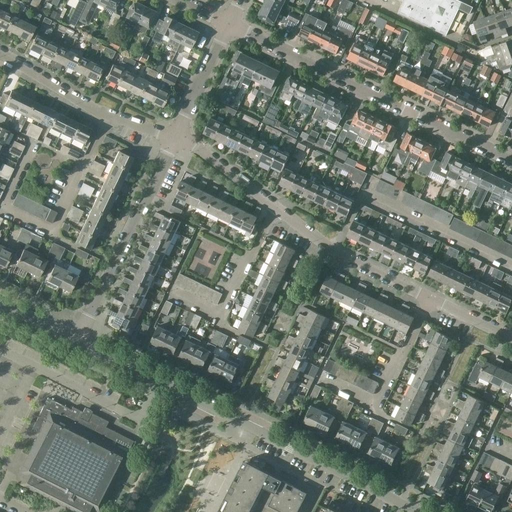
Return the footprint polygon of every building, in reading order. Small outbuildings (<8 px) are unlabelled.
[(36,10),(40,0),(32,0),(29,7),(36,10)] [(81,16),(78,21),(82,23),(85,18),(89,20),(92,13),(93,14),(96,6),(98,3),(104,6),(106,0),(93,0),(93,1),(90,0),(88,0),(87,3),(81,16)] [(106,0),(104,6),(114,12),(119,0),(106,0)] [(279,15),(282,10),(280,9),(282,5),(272,0),(266,0),(263,7),(279,15)] [(334,9),(338,0),(330,0),(327,6),(334,9)] [(341,18),(343,15),(349,2),(345,0),(342,0),(335,15),(341,18)] [(473,9),(455,0),(397,0),(403,3),(398,13),(446,37),(459,10),(470,16),(473,9)] [(74,26),(85,3),(80,1),(75,11),(74,11),(68,23),(64,22),(66,18),(62,16),(60,19),(59,18),(57,21),(72,29),(73,26),(74,26)] [(131,35),(134,28),(144,7),(133,2),(125,20),(132,23),(127,33),(131,35)] [(145,33),(147,27),(155,12),(144,7),(134,28),(145,33)] [(287,18),(279,15),(263,7),(258,17),(273,24),(276,18),(286,23),(284,28),(292,32),(300,17),(290,12),(287,18)] [(0,27),(6,30),(13,16),(2,10),(0,13),(0,27)] [(366,25),(372,13),(366,10),(360,22),(366,25)] [(57,21),(59,18),(60,15),(52,11),(49,17),(57,21)] [(502,36),(508,34),(506,28),(510,27),(505,12),(495,16),(502,36)] [(114,13),(108,25),(114,28),(120,17),(120,16),(114,13)] [(17,35),(24,21),(13,16),(6,30),(17,35)] [(178,22),(167,16),(164,22),(159,19),(153,29),(156,31),(152,39),(159,42),(163,34),(170,38),(177,23),(178,22)] [(502,36),(495,16),(485,19),(490,34),(494,32),(496,38),(502,36)] [(308,39),(317,21),(307,17),(298,35),(308,39)] [(317,44),(327,24),(328,22),(319,17),(317,21),(308,39),(317,44)] [(481,43),(487,41),(485,35),(490,34),(485,19),(474,23),(481,43)] [(397,24),(389,20),(385,28),(394,32),(397,24)] [(29,41),(36,27),(24,21),(17,35),(29,41)] [(174,55),(176,51),(187,28),(177,23),(170,38),(177,41),(171,54),(174,55)] [(327,48),(336,29),(327,24),(317,44),(327,48)] [(342,56),(347,45),(346,44),(352,32),(338,25),(336,29),(327,48),(342,56)] [(189,53),(191,48),(198,33),(187,28),(176,51),(181,53),(183,50),(189,53)] [(404,44),(409,32),(403,29),(397,41),(404,44)] [(47,40),(49,36),(44,33),(41,38),(36,35),(29,50),(40,55),(47,40)] [(144,49),(149,38),(144,35),(139,46),(144,49)] [(356,63),(367,41),(358,37),(347,58),(356,63)] [(57,45),(58,43),(54,40),(52,43),(47,40),(40,55),(51,60),(58,46),(57,45)] [(433,49),(435,45),(425,40),(423,45),(433,49)] [(494,54),(486,57),(488,61),(490,60),(511,52),(511,40),(492,48),(494,54)] [(365,67),(374,49),(376,46),(367,41),(356,63),(365,67)] [(465,52),(467,48),(459,44),(457,48),(457,49),(456,51),(462,54),(463,52),(465,52)] [(63,66),(70,51),(58,46),(51,60),(63,66)] [(450,58),(451,57),(454,51),(454,50),(445,46),(441,54),(450,58)] [(112,58),(115,52),(105,47),(103,51),(109,54),(108,56),(112,58)] [(76,52),(70,49),(70,51),(63,66),(74,71),(81,56),(82,53),(76,51),(76,52)] [(374,71),(381,57),(377,55),(378,52),(374,49),(365,67),(374,71)] [(228,105),(237,87),(250,58),(247,57),(248,55),(238,50),(214,98),(228,105)] [(383,76),(392,57),(393,55),(384,50),(381,57),(374,71),(383,76)] [(488,61),(481,64),(485,66),(490,68),(492,67),(491,63),(496,61),(499,70),(503,72),(508,70),(511,69),(511,66),(511,52),(490,60),(488,61)] [(461,64),(463,58),(454,54),(451,60),(461,64)] [(403,86),(412,67),(413,65),(405,61),(407,57),(402,55),(400,60),(401,61),(398,67),(400,68),(394,81),(403,86)] [(88,60),(81,56),(74,71),(85,76),(93,60),(89,58),(88,60)] [(127,66),(130,60),(124,57),(121,63),(127,66)] [(253,79),(260,63),(250,58),(237,87),(240,88),(246,76),(253,79)] [(472,69),(476,63),(466,58),(463,64),(472,69)] [(96,82),(103,67),(96,64),(97,61),(93,60),(85,76),(96,82)] [(133,68),(136,62),(130,60),(127,66),(133,68)] [(159,62),(155,70),(161,73),(165,65),(159,62)] [(125,70),(127,66),(121,63),(119,67),(113,65),(106,80),(117,85),(125,70)] [(262,83),(270,68),(260,63),(253,79),(262,83)] [(177,77),(181,69),(170,64),(166,72),(177,77)] [(485,66),(481,75),(489,78),(493,70),(490,68),(485,66)] [(412,90),(421,72),(412,67),(403,86),(412,90)] [(150,76),(152,71),(147,68),(144,74),(150,76)] [(272,97),(277,86),(273,85),(279,72),(270,68),(262,83),(259,91),(254,100),(257,102),(262,92),(272,97)] [(129,91),(136,76),(125,70),(117,85),(129,91)] [(151,102),(159,86),(153,84),(158,73),(152,71),(150,76),(147,81),(140,96),(151,102)] [(421,94),(427,81),(424,79),(426,74),(421,72),(412,90),(421,94)] [(498,85),(501,77),(494,73),(490,82),(498,85)] [(173,87),(176,80),(165,74),(159,87),(159,86),(151,102),(163,107),(170,92),(165,90),(168,85),(173,87)] [(439,104),(446,90),(451,79),(442,74),(439,80),(430,99),(434,101),(433,102),(439,104)] [(140,96),(147,81),(136,76),(129,91),(140,96)] [(291,101),(300,83),(290,78),(283,91),(284,92),(281,99),(285,101),(286,99),(291,101)] [(430,99),(439,80),(435,78),(433,83),(427,81),(421,94),(430,99)] [(298,110),(309,87),(300,83),(291,101),(292,101),(294,96),(298,99),(294,108),(298,110)] [(452,109),(461,91),(452,86),(449,91),(442,106),(447,109),(448,107),(452,109)] [(312,105),(319,92),(309,87),(298,110),(303,113),(308,103),(312,105)] [(253,101),(254,100),(259,91),(255,89),(250,100),(253,101)] [(442,106),(449,91),(446,90),(439,104),(442,106)] [(23,96),(11,91),(9,96),(3,93),(0,99),(0,106),(3,108),(4,106),(15,111),(23,96)] [(461,114),(470,95),(461,91),(452,109),(461,114)] [(317,120),(328,96),(319,92),(312,105),(317,108),(312,118),(317,120)] [(508,137),(511,128),(511,121),(511,119),(511,109),(511,108),(511,92),(510,96),(501,116),(506,118),(499,132),(508,137)] [(508,96),(503,93),(502,96),(501,95),(495,106),(502,109),(508,96)] [(470,118),(479,100),(470,95),(461,114),(470,118)] [(20,132),(22,126),(27,117),(34,102),(23,96),(15,111),(21,114),(14,129),(20,132)] [(331,114),(337,101),(328,96),(317,120),(321,122),(326,112),(331,114)] [(478,122),(485,109),(488,104),(479,100),(470,118),(478,122)] [(338,126),(348,106),(337,101),(331,114),(327,121),(338,126)] [(38,122),(45,107),(34,102),(27,117),(38,122)] [(275,126),(278,120),(274,118),(280,107),(271,103),(263,120),(275,126)] [(49,128),(57,113),(45,107),(38,122),(49,128)] [(488,127),(496,111),(492,108),(490,111),(485,109),(478,122),(488,127)] [(356,141),(368,116),(358,111),(351,126),(345,124),(337,140),(342,143),(346,136),(356,141)] [(61,133),(68,118),(57,113),(49,128),(61,133)] [(365,146),(378,120),(368,116),(356,141),(365,146)] [(222,124),(224,120),(218,117),(216,121),(210,118),(203,134),(214,139),(222,124)] [(72,139),(79,124),(68,118),(61,133),(72,139)] [(377,145),(387,125),(378,120),(365,146),(369,148),(371,143),(377,145)] [(31,137),(37,126),(31,123),(25,135),(31,137)] [(84,144),(91,129),(79,124),(72,139),(84,144)] [(225,145),(233,129),(222,124),(214,139),(225,145)] [(287,133),(289,128),(281,124),(278,129),(287,133)] [(391,152),(396,140),(392,138),(397,128),(387,124),(387,125),(377,145),(391,152)] [(37,140),(42,129),(37,126),(31,137),(37,140)] [(0,141),(4,144),(10,132),(0,127),(0,141)] [(297,138),(299,133),(294,131),(295,129),(290,127),(289,128),(287,133),(297,138)] [(237,150),(244,134),(233,129),(225,145),(237,150)] [(307,140),(309,135),(303,132),(300,136),(307,140)] [(330,149),(337,136),(331,132),(324,146),(330,149)] [(248,155),(255,139),(244,134),(237,150),(248,155)] [(405,163),(416,139),(417,138),(408,134),(399,151),(395,149),(392,155),(396,157),(394,161),(403,165),(404,162),(405,163)] [(314,143),(316,138),(309,135),(307,140),(314,143)] [(113,147),(116,142),(105,136),(103,142),(113,147)] [(48,145),(51,140),(45,137),(42,143),(48,145)] [(259,160),(266,145),(255,139),(248,155),(259,160)] [(414,167),(419,157),(426,144),(416,139),(405,163),(414,167)] [(22,152),(25,146),(13,141),(11,146),(22,152)] [(429,176),(436,160),(431,158),(436,148),(426,144),(419,157),(424,159),(418,171),(429,176)] [(65,154),(68,148),(62,145),(59,151),(65,154)] [(270,166),(278,150),(266,145),(259,160),(270,166)] [(19,157),(22,152),(11,146),(8,152),(19,157)] [(77,159),(79,154),(68,148),(65,154),(77,159)] [(282,171),(289,155),(278,150),(270,166),(282,171)] [(128,171),(134,159),(119,152),(113,163),(128,171)] [(436,160),(429,176),(444,183),(446,178),(456,158),(457,157),(447,152),(442,163),(436,160)] [(327,162),(329,158),(321,154),(319,158),(327,162)] [(348,158),(345,163),(352,166),(354,161),(348,158)] [(456,158),(446,178),(451,181),(449,185),(453,187),(465,162),(456,158)] [(356,166),(365,170),(368,164),(359,159),(356,166)] [(102,172),(104,166),(94,160),(91,166),(102,172)] [(353,174),(356,168),(352,166),(345,163),(344,162),(343,164),(341,169),(353,174)] [(465,162),(453,187),(453,188),(458,190),(460,185),(465,188),(475,167),(465,162)] [(0,169),(11,174),(14,169),(2,163),(0,168),(0,169)] [(123,182),(128,171),(113,163),(107,175),(123,182)] [(99,177),(102,172),(91,166),(88,172),(99,177)] [(475,167),(465,188),(465,187),(471,190),(468,196),(471,198),(472,197),(478,185),(484,172),(484,171),(475,167)] [(290,190),(298,174),(286,168),(278,184),(290,190)] [(367,173),(356,168),(353,174),(364,179),(367,173)] [(0,176),(8,180),(11,174),(0,169),(0,176)] [(478,185),(472,197),(477,199),(474,205),(480,208),(483,202),(489,190),(491,191),(497,178),(495,177),(484,171),(484,172),(478,185)] [(301,195),(309,179),(298,174),(290,190),(301,195)] [(350,180),(361,185),(364,179),(353,174),(350,180)] [(117,193),(123,182),(107,175),(102,186),(117,193)] [(192,186),(196,178),(192,176),(188,184),(181,181),(177,189),(179,189),(175,197),(185,202),(192,186)] [(487,204),(487,206),(490,208),(494,201),(501,205),(511,184),(500,179),(497,178),(491,191),(493,192),(487,204)] [(312,201),(320,184),(309,179),(301,195),(312,201)] [(380,193),(385,182),(380,180),(375,190),(380,193)] [(203,191),(207,183),(203,181),(199,190),(192,186),(185,202),(196,207),(203,191)] [(385,195),(390,185),(385,182),(380,193),(385,195)] [(91,194),(94,188),(83,183),(80,189),(91,194)] [(323,206),(331,190),(320,184),(312,201),(323,206)] [(511,184),(501,205),(506,207),(510,209),(511,204),(511,184)] [(390,198),(396,187),(390,185),(385,195),(390,198)] [(112,205),(117,193),(102,186),(96,197),(112,205)] [(214,196),(218,188),(214,186),(210,195),(203,191),(196,207),(207,212),(214,196)] [(396,201),(401,190),(396,187),(390,198),(396,201)] [(88,200),(91,194),(80,189),(77,194),(88,200)] [(335,211),(342,195),(331,190),(323,206),(335,211)] [(401,203),(406,192),(401,190),(396,201),(401,203)] [(225,202),(229,194),(225,192),(221,200),(214,196),(207,212),(218,217),(225,202)] [(406,206),(412,195),(406,192),(401,203),(406,206)] [(17,208),(23,196),(17,193),(12,205),(17,208)] [(346,217),(354,200),(342,195),(335,211),(346,217)] [(411,208),(417,197),(412,195),(406,206),(411,208)] [(23,210),(28,199),(23,196),(17,208),(23,210)] [(106,216),(112,205),(96,197),(91,209),(106,216)] [(236,207),(240,199),(236,197),(232,205),(225,202),(218,217),(228,222),(236,207)] [(417,211),(422,200),(417,197),(411,208),(417,211)] [(28,213),(33,201),(28,199),(23,210),(28,213)] [(422,213),(427,202),(422,200),(417,211),(422,213)] [(33,215),(39,204),(33,201),(28,213),(33,215)] [(239,228),(246,212),(250,204),(246,202),(242,210),(236,207),(228,222),(239,228)] [(427,216),(432,205),(427,202),(422,213),(427,216)] [(39,218),(44,206),(39,204),(33,215),(39,218)] [(371,214),(373,210),(361,204),(359,208),(371,214)] [(432,218),(438,208),(432,205),(427,216),(432,218)] [(44,221),(45,220),(50,209),(44,206),(39,218),(44,221)] [(80,217),(83,211),(72,206),(69,212),(80,217)] [(180,216),(182,211),(171,206),(169,211),(180,216)] [(254,224),(261,209),(257,207),(253,215),(246,212),(239,228),(241,228),(239,233),(244,236),(246,231),(251,234),(256,224),(254,224)] [(437,221),(443,210),(438,208),(432,218),(437,221)] [(52,223),(57,212),(50,209),(45,220),(52,223)] [(101,227),(106,216),(91,209),(86,220),(101,227)] [(443,223),(448,213),(443,210),(437,221),(443,223)] [(77,223),(80,217),(69,212),(66,217),(77,223)] [(170,219),(156,212),(153,216),(162,220),(158,227),(174,235),(180,221),(171,217),(170,219)] [(448,226),(453,217),(453,215),(448,213),(443,223),(448,226)] [(460,234),(465,223),(454,218),(449,228),(460,234)] [(95,239),(101,227),(86,220),(80,231),(95,239)] [(357,241),(365,226),(353,220),(346,236),(357,241)] [(488,231),(492,224),(486,221),(485,224),(484,223),(482,228),(488,231)] [(67,231),(69,226),(64,223),(61,229),(67,231)] [(174,235),(158,227),(150,223),(148,227),(156,231),(153,238),(169,245),(174,235)] [(466,236),(471,225),(465,223),(460,234),(466,236)] [(471,239),(476,228),(471,225),(466,236),(471,239)] [(369,247),(376,231),(365,226),(357,241),(369,247)] [(22,242),(27,230),(21,228),(16,239),(22,242)] [(477,242),(482,231),(476,228),(471,239),(477,242)] [(492,249),(498,238),(496,238),(500,230),(495,228),(493,232),(492,235),(492,236),(487,246),(492,249)] [(28,244),(33,233),(27,230),(22,242),(28,244)] [(90,250),(95,239),(80,231),(75,243),(90,250)] [(380,252),(387,236),(376,231),(369,247),(380,252)] [(427,241),(429,237),(418,231),(416,235),(427,241)] [(482,244),(487,233),(482,231),(477,242),(482,244)] [(487,246),(492,236),(492,235),(487,233),(482,244),(487,246)] [(169,245),(153,238),(145,234),(143,238),(151,242),(148,248),(164,256),(169,245)] [(391,257),(398,242),(387,236),(380,252),(391,257)] [(503,241),(501,240),(498,238),(492,249),(498,252),(503,241)] [(503,254),(508,243),(503,241),(498,252),(503,254)] [(53,256),(58,245),(53,242),(47,254),(53,256)] [(402,263),(410,247),(398,242),(391,257),(402,263)] [(296,265),(298,261),(291,258),(294,250),(279,243),(274,254),(296,265)] [(511,258),(511,245),(508,243),(503,254),(511,258)] [(164,256),(148,248),(140,244),(138,249),(146,253),(143,259),(159,267),(164,256)] [(0,265),(4,267),(12,251),(1,245),(0,246),(0,265)] [(59,259),(64,248),(58,245),(53,256),(59,259)] [(413,268),(421,252),(410,247),(402,263),(413,268)] [(85,259),(88,254),(76,248),(74,254),(85,259)] [(27,271),(35,254),(23,249),(15,266),(27,271)] [(425,274),(432,258),(421,252),(413,268),(425,274)] [(38,277),(47,260),(35,254),(27,271),(38,277)] [(294,268),(296,265),(274,254),(269,265),(284,272),(287,265),(294,268)] [(154,278),(159,267),(143,259),(135,255),(133,260),(141,263),(138,270),(154,278)] [(473,266),(476,259),(471,257),(468,264),(473,266)] [(478,268),(481,262),(476,259),(473,266),(478,268)] [(439,280),(446,266),(435,260),(428,275),(439,280)] [(58,286),(66,270),(54,264),(46,281),(58,286)] [(70,292),(78,275),(80,270),(69,264),(66,270),(58,286),(70,292)] [(286,287),(287,283),(280,280),(284,272),(269,265),(264,276),(286,287)] [(148,288),(154,278),(138,270),(130,266),(128,271),(135,274),(132,281),(148,288)] [(450,286),(457,271),(446,266),(439,280),(450,286)] [(495,277),(499,270),(494,268),(491,275),(495,277)] [(284,290),(286,287),(264,276),(260,274),(250,270),(248,275),(261,281),(258,287),(273,294),(277,287),(284,290)] [(500,279),(504,272),(499,270),(495,277),(500,279)] [(461,291),(468,276),(457,271),(450,286),(461,291)] [(178,286),(184,275),(179,273),(174,284),(178,286)] [(331,296),(341,274),(338,273),(335,280),(327,276),(320,291),(331,296)] [(342,301),(349,287),(341,283),(345,276),(341,274),(331,296),(342,301)] [(184,289),(189,278),(184,275),(178,286),(184,289)] [(472,296),(480,282),(468,276),(461,291),(472,296)] [(148,288),(132,281),(124,277),(122,282),(130,285),(127,292),(143,299),(148,288)] [(189,292),(195,281),(189,278),(184,289),(189,292)] [(194,294),(200,283),(195,281),(189,292),(194,294)] [(484,302),(491,287),(480,282),(472,296),(484,302)] [(495,307),(502,292),(504,287),(493,282),(491,287),(484,302),(495,307)] [(199,297),(205,286),(200,283),(194,294),(199,297)] [(353,307),(363,285),(360,283),(356,290),(349,287),(342,301),(353,307)] [(363,312),(371,297),(363,294),(367,286),(363,285),(353,307),(363,312)] [(205,299),(210,288),(205,286),(199,297),(205,299)] [(275,308),(277,305),(270,301),(273,294),(258,287),(253,298),(275,308)] [(138,310),(143,299),(127,292),(119,288),(117,292),(125,296),(122,302),(138,310)] [(210,302),(216,291),(210,288),(205,299),(210,302)] [(217,305),(222,294),(216,291),(210,302),(217,305)] [(506,313),(511,300),(511,297),(502,292),(495,307),(506,313)] [(374,317),(385,295),(381,294),(378,301),(371,297),(363,312),(374,317)] [(385,322),(392,308),(385,304),(388,297),(385,295),(374,317),(385,322)] [(275,308),(253,298),(248,308),(263,315),(266,308),(273,311),(275,308)] [(136,322),(137,320),(134,319),(138,310),(122,302),(114,299),(112,303),(120,307),(117,313),(136,322)] [(167,315),(172,304),(166,301),(161,312),(167,315)] [(396,328),(407,306),(403,304),(400,311),(392,308),(385,322),(396,328)] [(407,333),(414,318),(407,314),(410,307),(407,306),(396,328),(407,333)] [(264,330),(266,326),(259,323),(263,315),(248,308),(243,319),(264,330)] [(129,335),(136,322),(117,313),(109,310),(107,314),(115,318),(111,325),(118,328),(118,329),(129,335)] [(320,328),(325,317),(310,310),(307,317),(300,314),(298,317),(320,328)] [(190,326),(195,315),(189,312),(184,323),(190,326)] [(196,329),(201,317),(195,315),(190,326),(196,329)] [(315,339),(320,328),(298,317),(296,321),(303,324),(300,332),(315,339)] [(264,330),(243,319),(238,330),(252,337),(256,330),(263,333),(264,330)] [(162,348),(170,332),(158,326),(150,343),(162,348)] [(185,337),(188,329),(183,326),(180,332),(178,331),(176,335),(170,332),(162,348),(174,354),(183,336),(185,337)] [(217,344),(222,334),(216,331),(211,342),(210,344),(208,343),(205,349),(199,346),(191,362),(203,368),(210,351),(214,353),(216,347),(217,345),(217,344)] [(453,353),(455,349),(448,346),(451,338),(437,331),(432,342),(453,353)] [(309,350),(315,339),(300,332),(296,339),(289,336),(287,340),(309,350)] [(222,347),(228,336),(222,334),(217,344),(217,345),(222,347)] [(191,362),(199,346),(201,341),(189,335),(186,340),(187,340),(179,357),(191,362)] [(248,347),(251,341),(239,335),(236,341),(248,347)] [(304,361),(309,350),(287,340),(286,343),(293,346),(289,354),(304,361)] [(453,353),(432,342),(426,353),(441,360),(444,353),(452,356),(453,353)] [(443,374),(445,371),(437,367),(441,360),(426,353),(421,364),(443,374)] [(220,376),(228,360),(216,354),(208,370),(220,376)] [(304,361),(289,354),(286,361),(279,357),(277,361),(299,371),(304,361)] [(489,381),(500,360),(496,358),(493,365),(485,361),(483,366),(476,363),(468,380),(475,383),(479,376),(489,381)] [(329,373),(334,362),(328,359),(323,370),(329,373)] [(231,382),(239,365),(228,360),(220,376),(231,382)] [(500,387),(507,372),(500,369),(503,361),(500,360),(489,381),(500,387)] [(294,382),(299,371),(277,361),(275,364),(282,368),(279,375),(294,382)] [(334,375),(339,365),(334,362),(329,373),(334,375)] [(441,378),(443,374),(421,364),(416,375),(430,382),(434,374),(441,378)] [(340,378),(345,367),(339,365),(334,375),(340,378)] [(345,381),(350,370),(345,367),(340,378),(345,381)] [(350,383),(356,372),(350,370),(345,381),(350,383)] [(356,386),(361,375),(356,372),(350,383),(356,386)] [(511,392),(511,389),(511,374),(507,372),(500,387),(511,392)] [(288,393),(294,382),(279,375),(275,382),(268,379),(267,382),(288,393)] [(361,389),(366,378),(361,375),(356,386),(361,389)] [(432,396),(434,392),(427,389),(430,382),(416,375),(411,385),(432,396)] [(367,391),(372,380),(366,378),(361,389),(367,391)] [(372,394),(378,383),(372,380),(367,391),(372,394)] [(283,404),(288,393),(267,382),(265,386),(272,389),(268,397),(269,397),(265,405),(279,412),(283,404)] [(315,399),(321,387),(315,385),(310,396),(315,399)] [(431,399),(432,396),(411,385),(405,396),(420,403),(423,396),(431,399)] [(479,413),(484,402),(469,395),(466,403),(458,399),(457,403),(479,413)] [(422,418),(423,414),(416,411),(420,403),(405,396),(400,407),(422,418)] [(70,409),(47,397),(31,428),(39,432),(19,471),(25,474),(20,483),(76,511),(91,511),(93,509),(99,511),(104,500),(117,475),(126,457),(134,441),(105,426),(107,421),(83,409),(82,411),(72,406),(70,409)] [(342,412),(348,400),(342,398),(336,409),(342,412)] [(348,415),(353,403),(348,400),(342,412),(348,415)] [(473,424),(479,413),(457,403),(455,406),(462,409),(459,417),(473,424)] [(315,428),(323,411),(311,405),(303,422),(315,428)] [(420,421),(422,418),(400,407),(394,418),(409,425),(413,418),(420,421)] [(326,434),(334,417),(323,411),(315,428),(326,434)] [(468,435),(473,424),(459,417),(455,424),(448,421),(446,424),(468,435)] [(372,432),(377,421),(372,418),(366,429),(372,432)] [(347,443),(355,427),(344,421),(336,438),(347,443)] [(378,435),(383,423),(377,421),(372,432),(378,435)] [(405,435),(408,429),(396,424),(393,430),(405,435)] [(463,446),(468,435),(446,424),(444,428),(452,431),(448,438),(463,446)] [(359,449),(367,432),(355,427),(347,443),(359,449)] [(379,459),(387,442),(375,437),(367,453),(379,459)] [(458,457),(463,446),(448,438),(444,446),(437,442),(436,446),(458,457)] [(391,464),(399,448),(387,442),(379,459),(391,464)] [(452,467),(458,457),(436,446),(434,449),(441,453),(438,460),(452,467)] [(483,467),(489,455),(484,452),(478,465),(483,467)] [(489,470),(495,458),(489,455),(483,467),(489,470)] [(495,473),(500,460),(495,458),(489,470),(495,473)] [(455,468),(452,467),(438,460),(434,467),(427,464),(425,467),(447,478),(450,479),(455,468)] [(500,475),(506,463),(500,460),(495,473),(500,475)] [(296,511),(304,497),(306,493),(294,486),(282,480),(264,471),(262,470),(257,468),(256,467),(244,461),(237,473),(217,511),(296,511)] [(506,478),(511,466),(506,463),(500,475),(506,478)] [(442,489),(447,478),(425,467),(423,471),(431,474),(427,482),(442,489)] [(478,482),(482,473),(475,470),(471,479),(478,482)] [(478,507),(486,491),(474,484),(466,501),(478,507)] [(501,498),(506,487),(500,484),(495,495),(486,491),(478,507),(488,511),(491,511),(499,497),(501,498)] [(336,503),(332,501),(326,511),(338,511),(342,506),(336,503)]
